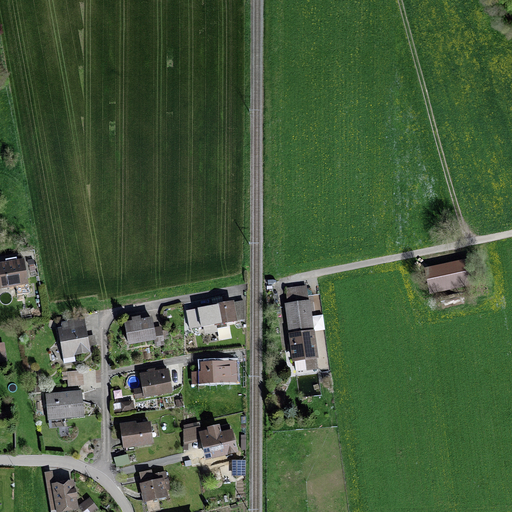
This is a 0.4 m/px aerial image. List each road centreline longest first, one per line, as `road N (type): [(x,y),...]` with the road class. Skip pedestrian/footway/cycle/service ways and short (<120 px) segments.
road 1 (track): [(466,242),(398,0)]
road 2 (residential): [(127,511),(102,478),(71,462),(0,460)]
